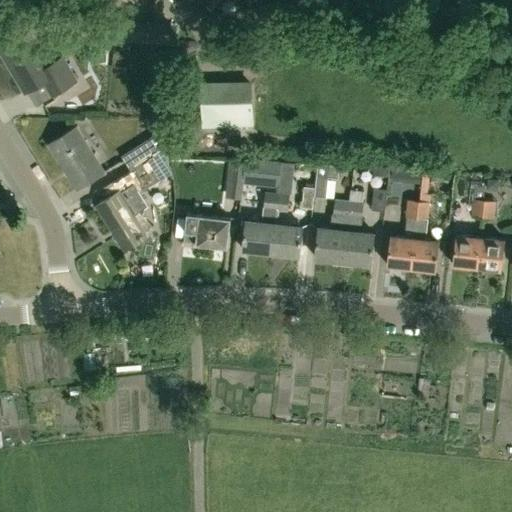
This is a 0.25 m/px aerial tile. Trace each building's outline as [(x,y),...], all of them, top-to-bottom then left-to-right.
[(202,0),(211,10),(220,0),(202,0)] [(146,42),(147,24),(114,21),(112,39),(146,42)] [(147,24),(146,42),(175,45),(176,26),(147,24)] [(49,66),(30,33),(1,50),(25,92),(44,81),(52,95),(76,81),(63,58),(49,66)] [(203,127),(255,125),(253,78),(201,81),(203,127)] [(76,190),(106,171),(78,126),(48,145),(76,190)] [(132,170),(170,146),(168,127),(122,155),(132,170)] [(170,146),(132,170),(144,190),(172,174),(170,146)] [(266,184),(279,186),(281,161),(246,157),(243,182),(266,184)] [(277,207),(277,210),(288,212),(294,161),(281,160),(278,191),(276,207),(277,207)] [(315,186),(314,195),(327,197),(329,176),(339,177),(340,164),(318,162),(315,186)] [(389,176),(390,166),(375,165),(374,175),(389,176)] [(419,182),(420,168),(411,167),(410,181),(419,182)] [(483,216),(485,198),(486,186),(484,186),(485,182),(471,180),(468,207),(472,208),(472,215),(483,216)] [(230,195),(242,196),(243,182),(231,181),(230,195)] [(413,268),(422,193),(421,193),(421,185),(407,183),(406,193),(409,193),(408,198),(406,215),(407,216),(404,237),(391,235),(388,265),(413,268)] [(145,202),(134,185),(122,193),(120,191),(97,206),(125,250),(148,235),(135,214),(146,207),(144,203),(145,202)] [(314,195),(315,186),(304,185),(303,207),(313,208),(314,195)] [(386,210),(388,188),(375,187),(372,209),(386,210)] [(350,199),(344,260),(371,263),(375,234),(362,232),(364,214),(362,214),(365,190),(351,188),(350,199)] [(276,216),(276,207),(278,191),(265,190),(262,223),(247,221),(243,249),(272,252),(275,224),(274,224),(276,216)] [(422,193),(413,268),(438,271),(441,241),(425,239),(428,218),(429,218),(431,200),(430,200),(431,194),(422,193)] [(350,199),(335,197),(334,213),(332,213),(330,229),(319,228),(315,257),(344,260),(350,199)] [(485,198),(483,216),(495,217),(497,199),(485,198)] [(229,219),(230,209),(211,207),(210,217),(187,214),(184,243),(228,248),(231,219),(229,219)] [(275,224),(272,252),(301,255),(304,227),(275,224)] [(478,267),(481,236),(457,234),(454,265),(478,267)] [(481,236),(478,267),(502,269),(505,239),(481,236)]
